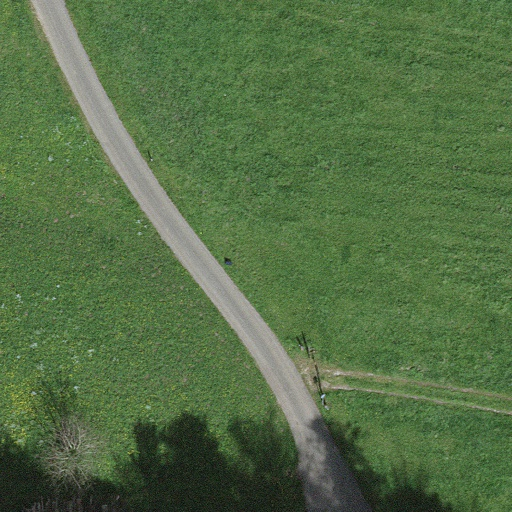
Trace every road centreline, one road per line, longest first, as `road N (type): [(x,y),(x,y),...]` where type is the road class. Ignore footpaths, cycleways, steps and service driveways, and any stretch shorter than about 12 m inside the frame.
road 1 (track): [(47,0),(140,179),(270,351),(347,511)]
road 2 (track): [(285,379),(380,384),(511,409)]
